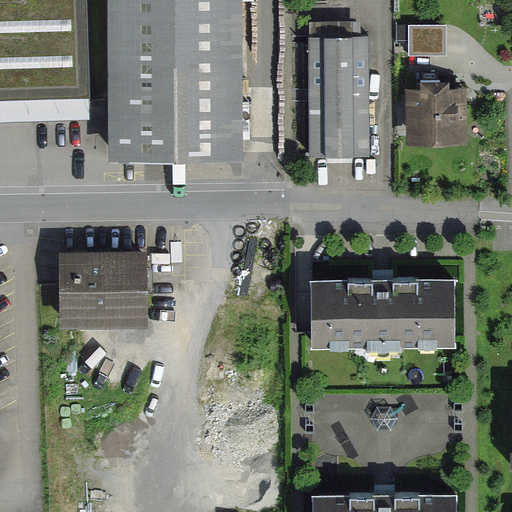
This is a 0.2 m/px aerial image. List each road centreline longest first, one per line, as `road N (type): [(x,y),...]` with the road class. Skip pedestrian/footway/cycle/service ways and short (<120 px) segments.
road 1 (residential): [(511,206),(0,207)]
road 2 (unknown): [(225,201),(266,120),(268,0)]
